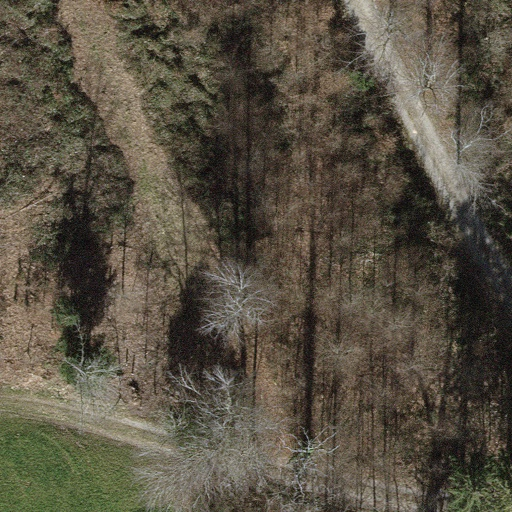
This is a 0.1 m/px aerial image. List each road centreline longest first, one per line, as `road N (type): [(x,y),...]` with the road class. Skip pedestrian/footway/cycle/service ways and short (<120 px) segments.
road 1 (track): [(0,419),(80,425),(242,473),(420,511)]
road 2 (track): [(356,0),(511,283)]
